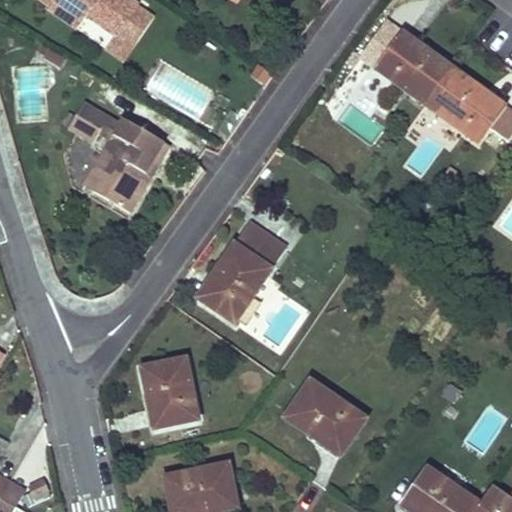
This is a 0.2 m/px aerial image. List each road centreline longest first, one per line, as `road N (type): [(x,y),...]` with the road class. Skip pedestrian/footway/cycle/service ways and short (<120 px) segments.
road 1 (residential): [(359,0),(137,307)]
road 2 (residential): [(0,189),(45,337)]
road 3 (residential): [(63,386),(94,511)]
